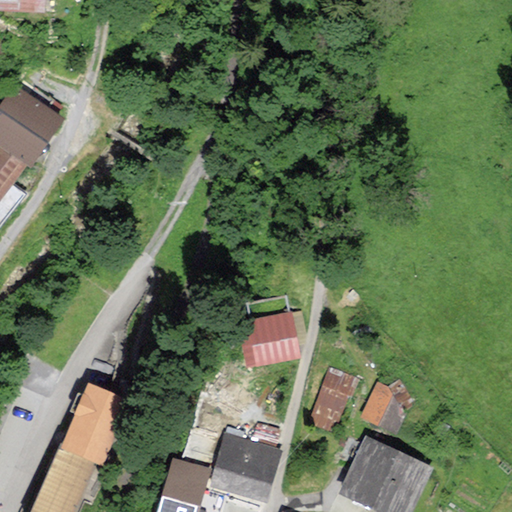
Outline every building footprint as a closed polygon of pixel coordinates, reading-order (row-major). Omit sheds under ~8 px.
[(0,0),(0,9),(43,12),(43,0),(0,0)] [(0,96),(0,143),(26,163),(60,118),(11,82),(0,96)] [(0,143),(0,220),(23,190),(12,182),(26,163),(0,143)] [(290,310),(248,315),(255,360),(296,354),(290,310)] [(348,370),(329,363),(308,419),(328,426),(348,370)] [(373,377),(362,415),(396,426),(407,387),(373,377)] [(221,432),(209,479),(265,493),(277,446),(221,432)] [(364,434),(339,487),(390,511),(406,511),(430,464),(364,434)] [(79,511),(102,456),(61,440),(32,511),(79,511)]
